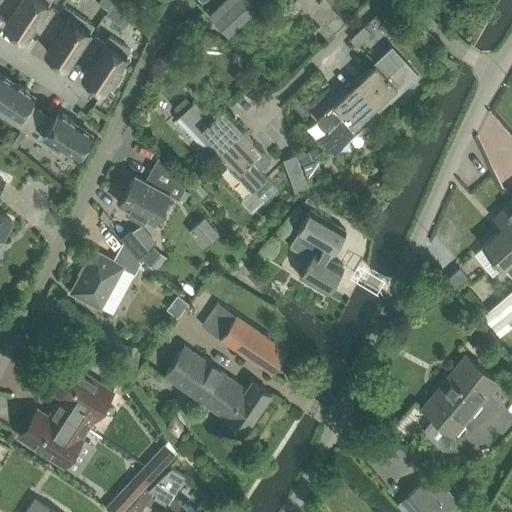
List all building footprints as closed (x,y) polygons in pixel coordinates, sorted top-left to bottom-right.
[(0,0),(0,11),(6,15),(16,0),(0,0)] [(26,37),(33,27),(43,34),(58,11),(48,5),(48,4),(48,3),(50,0),(20,0),(5,23),(26,37)] [(248,0),(238,0),(215,22),(229,36),(257,9),(248,0)] [(298,0),(330,35),(345,21),(326,0),(298,0)] [(58,11),(43,34),(53,40),(46,51),(67,65),(90,31),(94,25),(63,4),(58,11)] [(350,39),(357,46),(371,33),(364,26),(350,39)] [(104,89),(107,85),(113,89),(123,73),(118,69),(127,56),(126,55),(130,50),(110,36),(106,42),(105,41),(105,42),(94,35),(79,58),(90,65),(83,75),(104,89)] [(376,64),(376,63),(355,83),(379,110),(418,74),(404,59),(403,60),(393,49),(376,64)] [(19,84),(18,85),(0,72),(0,113),(22,128),(27,131),(41,111),(28,103),(34,95),(29,92),(30,91),(19,84)] [(333,154),(340,147),(379,110),(355,83),(316,119),(327,132),(320,138),(333,154)] [(186,96),(175,107),(181,113),(192,103),(186,97),(186,96)] [(181,113),(180,114),(216,153),(243,128),(223,106),(211,117),(195,100),(192,103),(181,113)] [(58,111),(53,119),(41,111),(27,131),(54,149),(59,152),(62,148),(64,146),(77,155),(91,134),(73,122),(74,120),(63,113),(62,114),(58,111)] [(27,131),(22,128),(12,144),(16,148),(27,131)] [(243,128),(216,153),(252,191),(254,190),(263,181),(267,178),(260,170),(271,160),(262,150),(263,149),(243,128)] [(299,153),(306,172),(319,168),(313,149),(299,153)] [(120,204),(128,208),(125,214),(144,224),(147,219),(155,223),(171,194),(179,199),(185,189),(160,158),(159,158),(147,181),(136,175),(120,204)] [(300,164),(288,169),(296,192),(309,187),(308,185),(300,164)] [(0,186),(3,180),(0,177),(0,243),(11,220),(0,214),(0,186)] [(263,181),(254,190),(264,201),(277,189),(267,178),(263,181)] [(194,194),(201,189),(194,180),(187,186),(194,194)] [(320,196),(321,196),(317,193),(314,193),(311,193),(306,199),(315,205),(320,196)] [(511,200),(493,217),(501,227),(482,244),(483,246),(474,254),(492,274),(501,266),(502,266),(511,256),(511,200)] [(311,208),(298,231),(321,245),(318,250),(315,249),(300,276),(327,292),(342,264),(327,256),(330,250),(332,251),(345,229),(311,208)] [(93,250),(71,291),(74,293),(74,298),(83,303),(88,300),(99,307),(113,314),(124,294),(110,286),(121,266),(133,273),(139,262),(122,242),(112,260),(93,250)] [(166,257),(153,246),(142,259),(155,270),(166,257)] [(483,306),(469,289),(460,297),(474,313),(483,306)] [(511,325),(511,289),(482,315),(500,336),(511,325)] [(220,337),(272,373),(288,349),(236,313),(235,314),(217,301),(202,324),(220,337)] [(184,345),(164,375),(245,431),(271,393),(251,380),(246,387),(184,345)] [(142,349),(126,346),(122,366),(138,369),(142,349)] [(90,348),(84,357),(95,364),(98,359),(100,357),(101,355),(96,351),(90,348)] [(481,401),(499,379),(465,351),(438,384),(456,399),(465,388),(481,401)] [(52,385),(64,393),(54,408),(85,429),(92,419),(94,420),(112,393),(95,382),(95,380),(84,373),(82,374),(67,363),(52,385)] [(449,446),(454,439),(454,434),(481,401),(465,388),(456,399),(438,384),(420,407),(433,417),(425,427),(426,431),(443,446),(449,446)] [(81,440),(79,439),(85,429),(54,408),(44,423),(32,415),(18,437),(33,447),(33,449),(44,456),(46,456),(63,467),(81,440)] [(174,414),(165,427),(178,437),(184,429),(183,420),(174,414)] [(163,444),(105,505),(111,511),(121,511),(174,457),(163,444)] [(160,511),(203,511),(174,494),(185,475),(171,467),(149,489),(155,492),(154,494),(167,502),(160,511)] [(422,482),(400,500),(410,511),(448,511),(457,505),(431,474),(422,482)] [(50,511),(35,501),(27,511),(50,511)]
